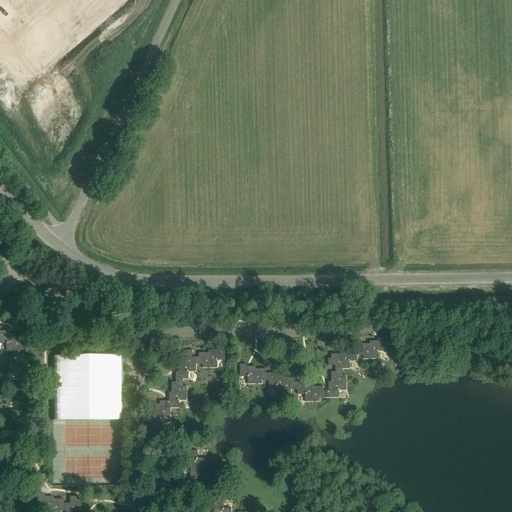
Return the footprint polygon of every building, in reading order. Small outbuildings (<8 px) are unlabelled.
[(0,344),(6,344),(6,352),(13,352),(13,358),(9,358),(10,373),(17,373),(17,380),(30,380),(30,373),(27,373),(27,364),(25,364),(25,354),(20,354),(20,348),(27,348),(27,341),(24,341),(24,336),(14,336),(14,334),(5,334),(5,331),(0,331),(0,344)] [(386,351),(386,339),(378,339),(378,341),(370,341),(370,344),(360,344),(360,349),(350,349),(350,351),(341,351),(341,354),(331,354),(331,358),(328,358),(328,366),(335,366),(335,372),(331,372),(331,382),(329,382),(329,391),(324,391),(324,386),(314,387),(314,384),(305,384),(305,382),(295,382),(295,378),(285,378),(285,375),(276,375),(276,373),(266,373),(266,369),(256,369),(256,366),(247,367),(247,364),(240,364),(240,377),(248,377),(248,384),(262,384),(262,381),(269,380),(269,386),(276,386),(277,393),(291,393),(291,389),(298,389),(298,395),(305,394),(306,402),(320,402),(320,398),(339,398),(339,390),(347,390),(347,376),(343,376),(343,369),(350,369),(350,361),(357,361),(357,356),(364,356),(364,359),(379,359),(378,352),(386,351)] [(225,360),(225,348),(217,348),(217,350),(209,350),(209,353),(199,353),(199,357),(193,357),(193,350),(185,350),(185,353),(181,354),(181,363),(178,363),(178,372),(176,372),(176,382),(172,382),(172,392),(169,392),(169,401),(160,401),(160,404),(155,404),(155,414),(153,414),(153,423),(150,423),(150,430),(163,430),(163,423),(171,422),(171,408),(179,408),(179,401),(187,401),(187,386),(183,386),(183,380),(189,380),(189,372),(196,372),(196,365),(203,365),(203,368),(217,368),(217,360),(225,360)] [(121,421),(120,356),(49,357),(50,422),(121,421)] [(32,403),(19,403),(19,411),(12,410),(12,425),(15,425),(15,431),(10,431),(10,439),(3,439),(3,454),(6,454),(6,473),(14,473),(14,481),(28,481),(28,477),(35,477),(35,470),(32,470),(32,465),(22,465),(22,463),(13,463),(13,457),(18,457),(18,448),(20,448),(20,439),(23,439),(23,429),(27,429),(27,419),(30,419),(30,410),(32,410),(32,403)] [(138,418),(137,410),(129,411),(130,419),(138,418)] [(198,459),(198,451),(185,451),(185,459),(187,459),(188,467),(190,467),(190,477),(195,477),(195,480),(204,480),(204,489),(207,489),(207,499),(211,499),(211,509),(214,509),(213,511),(231,511),(232,509),(224,509),(224,501),(219,501),(219,495),(222,495),(222,480),(214,480),(214,473),(206,473),(205,459),(198,459)] [(45,494),(37,494),(37,507),(45,507),(44,511),(59,511),(66,511),(65,511),(83,511),(84,510),(81,510),(81,500),(77,500),(77,497),(69,497),(69,504),(63,504),(63,499),(53,499),(53,497),(45,497),(45,494)]
